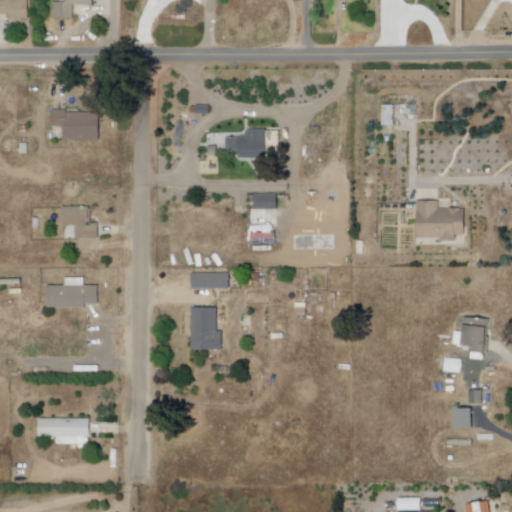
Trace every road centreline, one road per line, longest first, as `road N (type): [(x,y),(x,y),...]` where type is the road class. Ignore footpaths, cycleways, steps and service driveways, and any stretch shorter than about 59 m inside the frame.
road 1 (residential): [(0,57),(511,54)]
road 2 (residential): [(137,473),(138,56)]
